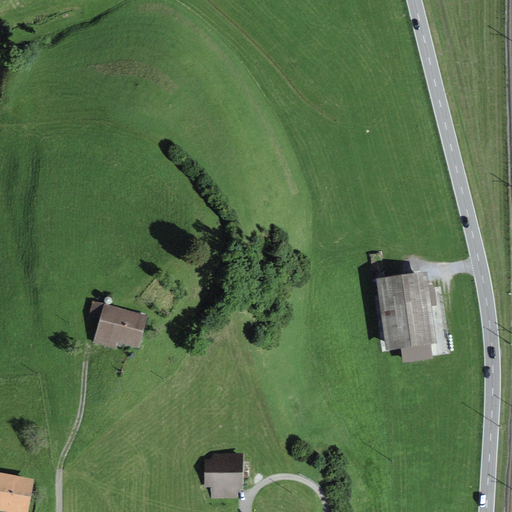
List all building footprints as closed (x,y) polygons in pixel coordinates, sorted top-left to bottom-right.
[(381,254),(371,254),(371,270),(382,270),(381,254)] [(391,345),(403,344),(406,360),(429,356),(427,340),(430,340),(426,306),(435,305),(433,287),(423,288),(422,278),(383,284),(391,345)] [(106,305),(94,302),(90,316),(102,320),(97,341),(95,341),(95,343),(106,346),(107,345),(115,347),(117,339),(136,344),(144,316),(106,306),(106,305)] [(238,454),(216,454),(215,486),(213,486),(213,497),(222,497),(222,486),(238,486),(238,454)] [(0,504),(23,509),(28,481),(0,475),(0,504)]
